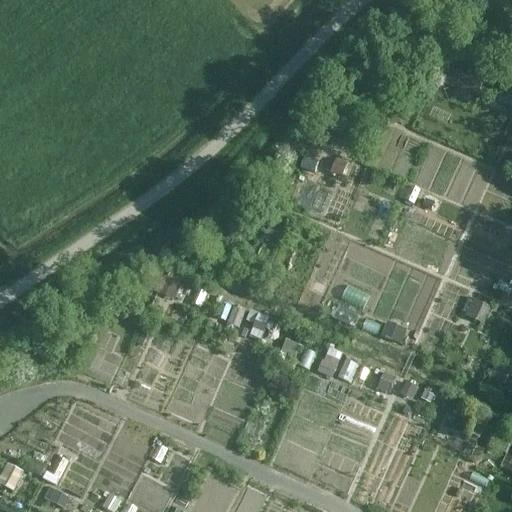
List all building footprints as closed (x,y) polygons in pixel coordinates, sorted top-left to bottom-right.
[(450,64),(442,85),(478,99),(488,74),(477,69),(476,74),(450,64)] [(386,113),(389,126),(401,124),(398,111),(386,113)] [(301,170),(315,174),(319,162),(304,158),(301,170)] [(331,174),(343,179),(349,165),(337,160),(331,174)] [(435,205),(426,200),(422,207),(432,212),(435,205)] [(266,237),(280,242),(285,228),(272,222),(266,237)] [(157,293),(175,301),(181,287),(163,279),(157,293)] [(466,317),(482,325),(490,309),(473,301),(466,317)] [(227,325),(239,330),(246,313),(234,308),(227,325)] [(267,330),(269,323),(270,320),(259,315),(251,311),(246,322),(255,326),(253,329),(253,330),(265,334),(266,330),(267,330)] [(408,330),(388,323),(382,338),(402,345),(408,330)] [(318,373),(332,379),(337,367),(323,361),(318,373)] [(495,381),(504,385),(511,371),(501,366),(495,381)] [(378,390),(389,395),(396,379),(385,374),(378,390)] [(400,395),(412,401),(419,389),(406,383),(400,395)] [(421,400),(430,404),(434,397),(425,392),(421,400)] [(466,422),(450,415),(445,429),(460,436),(466,422)] [(480,439),(486,426),(480,423),(473,436),(480,439)] [(491,449),(506,456),(511,443),(511,442),(497,436),(491,449)] [(47,474),(43,481),(56,487),(69,462),(59,458),(50,475),(47,474)] [(7,465),(0,477),(0,485),(14,493),(24,474),(7,465)] [(64,511),(71,500),(50,489),(44,499),(50,503),(48,505),(61,511),(64,511)]
